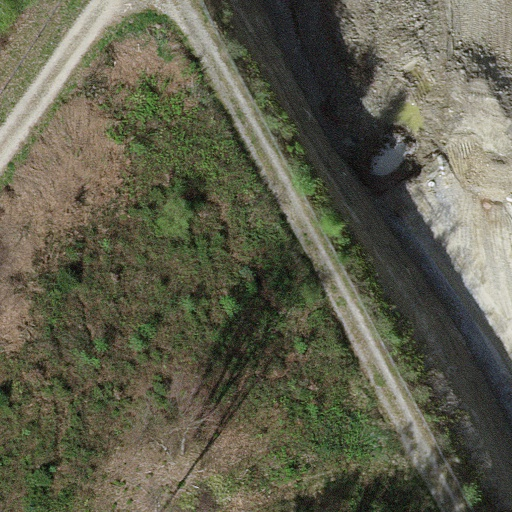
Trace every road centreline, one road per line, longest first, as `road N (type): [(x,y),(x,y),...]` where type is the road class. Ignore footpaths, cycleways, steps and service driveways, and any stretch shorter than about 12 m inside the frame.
road 1 (track): [(184,0),(453,511)]
road 2 (track): [(0,149),(101,0)]
